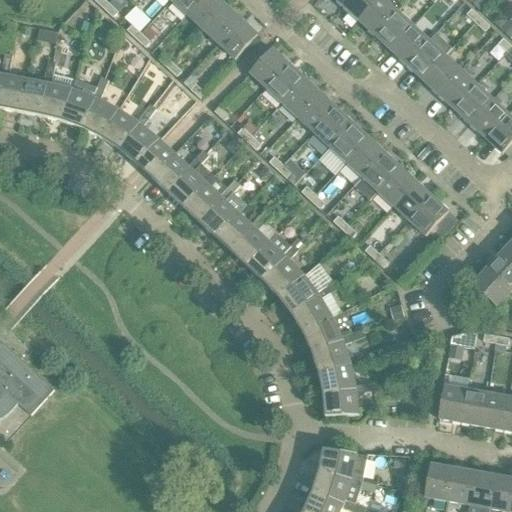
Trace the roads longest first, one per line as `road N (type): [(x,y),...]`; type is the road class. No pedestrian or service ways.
road 1 (residential): [(307,429),(297,382),(235,306),(60,158),(0,146)]
road 2 (residential): [(494,189),(383,88),(346,92),(250,0)]
road 3 (residential): [(307,429),(511,460)]
road 4 (residential): [(440,338),(443,285),(501,224),(494,189)]
